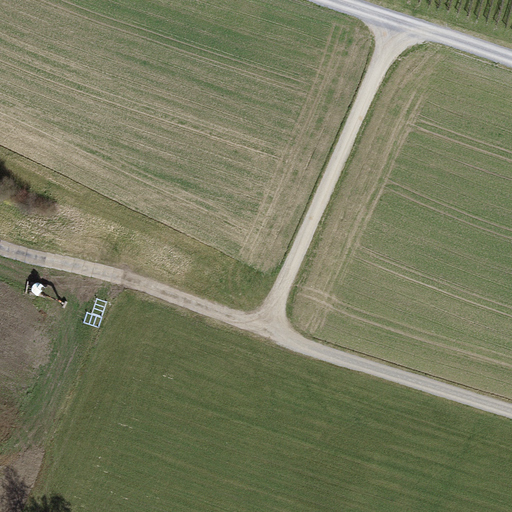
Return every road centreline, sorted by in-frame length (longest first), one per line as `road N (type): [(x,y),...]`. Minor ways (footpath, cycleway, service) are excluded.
road 1 (track): [(143,287),(511,412)]
road 2 (track): [(397,21),(265,333)]
road 3 (track): [(332,0),(511,58)]
